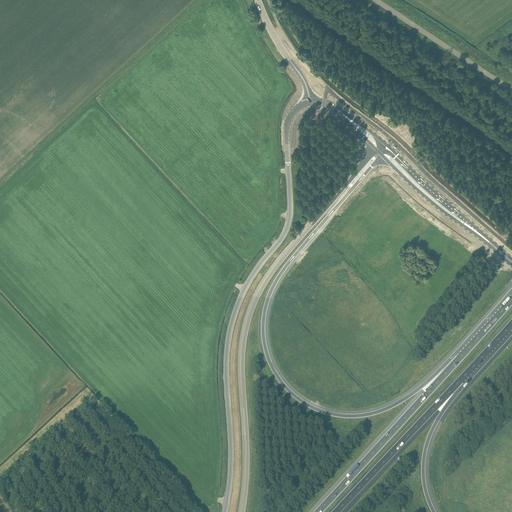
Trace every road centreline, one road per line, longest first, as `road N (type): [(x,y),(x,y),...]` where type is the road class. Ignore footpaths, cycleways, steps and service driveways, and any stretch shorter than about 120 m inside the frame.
road 1 (motorway): [(460,356),(407,398),(353,415),(317,410),(274,373),(263,341),(270,292),(381,155)]
road 2 (unclassified): [(224,511),(229,330),(247,282),(285,231),(287,121),(310,102)]
road 3 (motorway): [(375,149),(269,274),(246,324),(243,511)]
road 4 (motorway): [(460,356),(317,511)]
road 5 (motorway): [(336,511),(460,379)]
road 6 (unclassified): [(511,90),(375,0)]
road 7 (motorway): [(433,511),(423,455),(460,379)]
road 8 (secondary): [(474,230),(386,144)]
road 9 (secondary): [(381,155),(474,230)]
